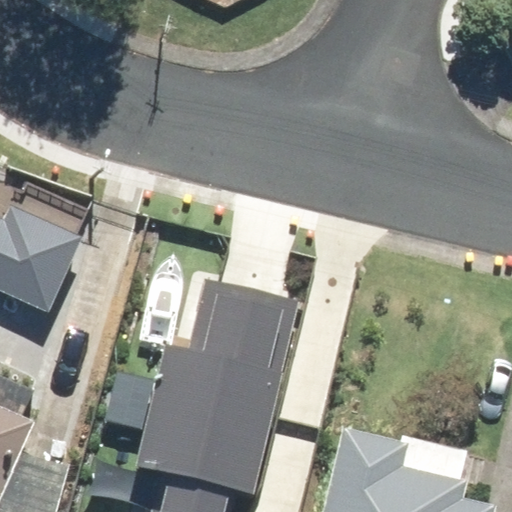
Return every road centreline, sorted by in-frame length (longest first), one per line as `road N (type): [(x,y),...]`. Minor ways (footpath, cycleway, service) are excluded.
road 1 (residential): [(0,44),(74,85),(327,156)]
road 2 (residential): [(327,156),(511,203)]
road 3 (residential): [(402,0),(327,156)]
